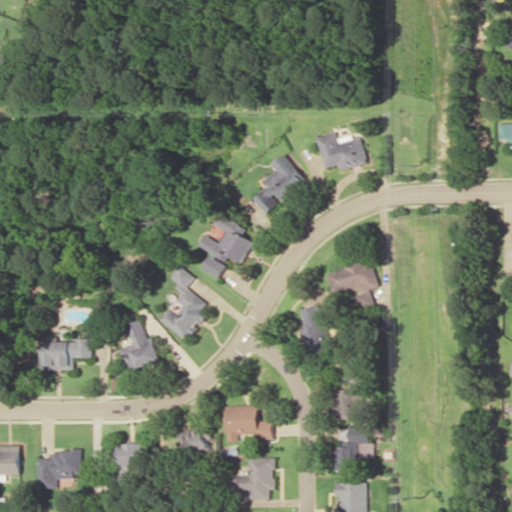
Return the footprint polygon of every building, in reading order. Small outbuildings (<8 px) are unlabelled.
[(511,121),(502,121),(502,138),(511,137),(511,121)] [(320,135),(328,166),(342,162),(344,169),(370,162),(363,135),(355,137),(354,133),(341,137),(339,130),(320,135)] [(256,197),(269,213),(283,201),(285,202),(310,180),(286,153),(275,163),(279,168),(266,179),(271,185),(256,197)] [(256,239),(245,234),(249,226),(233,218),(231,222),(221,217),(218,223),(230,229),(224,242),(208,234),(202,245),(213,251),(205,268),(222,277),(229,262),(228,262),(232,255),(245,262),(256,239)] [(381,283),(375,259),(329,270),(335,294),(381,283)] [(162,318),(190,340),(210,314),(203,309),(209,301),(189,286),(197,276),(182,264),(172,278),(186,289),(178,299),(185,304),(178,313),(170,307),(162,318)] [(304,308),(308,340),(315,339),(316,350),(331,348),(329,326),(332,325),(330,305),(304,308)] [(156,341),(152,343),(143,318),(129,323),(136,342),(121,347),(129,370),(163,358),(156,341)] [(76,356),(94,356),(94,339),(44,338),(43,368),(76,368),(76,356)] [(345,378),(347,388),(337,390),(343,419),(370,414),(362,374),(345,378)] [(229,404),(230,440),(241,440),(241,433),(259,432),(260,438),(276,437),(275,419),(262,419),(261,403),(229,404)] [(211,448),(204,424),(182,431),(189,454),(211,448)] [(353,434),(353,445),(338,445),(339,470),(363,469),(362,444),(374,443),(373,433),(353,434)] [(120,475),(112,475),(112,490),(131,490),(130,462),(146,462),(145,442),(119,442),(120,475)] [(0,479),(9,480),(9,473),(23,474),(23,444),(0,443),(0,479)] [(84,472),(83,447),(55,448),(55,457),(41,457),(41,487),(59,487),(59,477),(76,477),(76,472),(84,472)] [(272,498),(272,488),(276,488),(276,456),(253,456),(253,474),(234,474),(234,489),(251,489),(251,498),(272,498)] [(369,511),(370,481),(340,481),(339,509),(347,510),(347,511),(369,511)]
